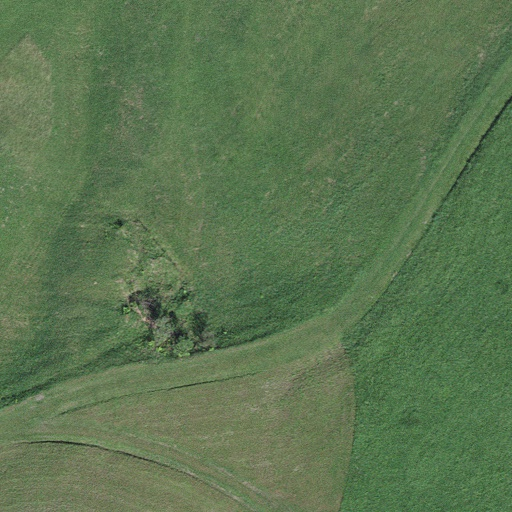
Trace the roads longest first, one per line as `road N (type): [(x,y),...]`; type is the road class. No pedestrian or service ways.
road 1 (track): [(308,339),(72,397),(0,434)]
road 2 (track): [(0,434),(59,432),(172,453),(295,511)]
